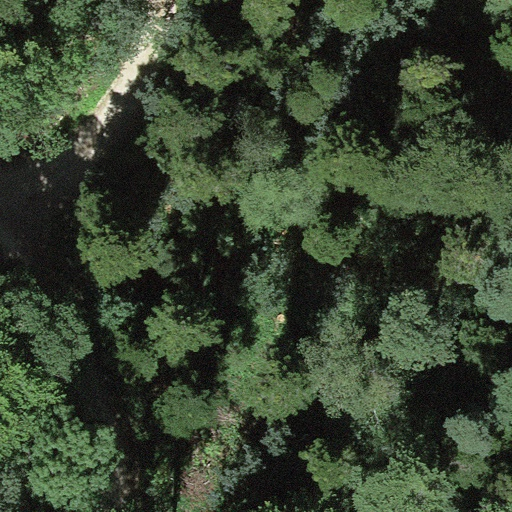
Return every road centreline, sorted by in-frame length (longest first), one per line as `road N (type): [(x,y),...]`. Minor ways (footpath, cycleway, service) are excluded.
road 1 (track): [(0,191),(16,198),(72,332),(109,511)]
road 2 (track): [(357,511),(511,214)]
road 3 (track): [(159,0),(140,106),(81,167),(16,198)]
